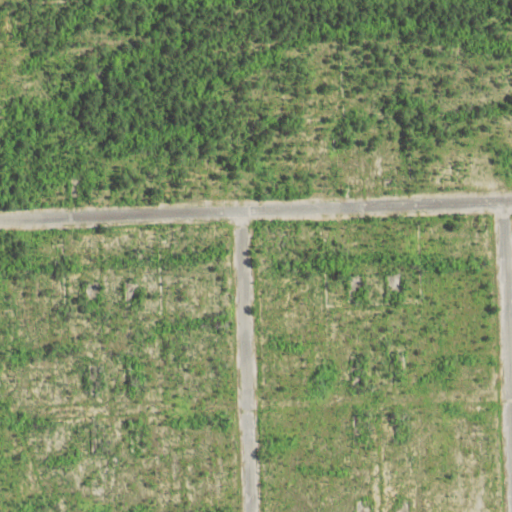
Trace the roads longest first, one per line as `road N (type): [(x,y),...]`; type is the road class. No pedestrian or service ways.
road 1 (residential): [(103,511),(74,213),(68,0)]
road 2 (residential): [(0,216),(511,200)]
road 3 (track): [(252,511),(238,210)]
road 4 (track): [(511,356),(507,201)]
